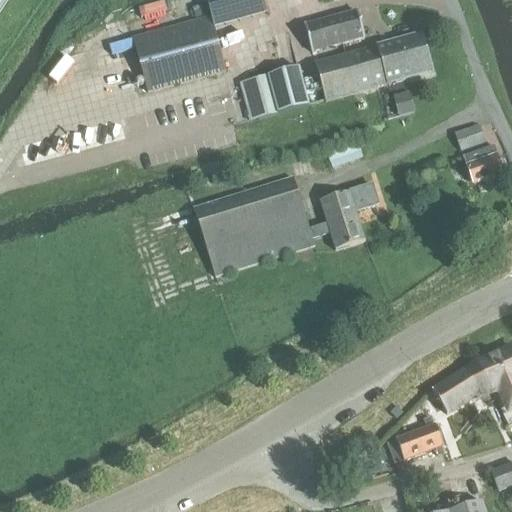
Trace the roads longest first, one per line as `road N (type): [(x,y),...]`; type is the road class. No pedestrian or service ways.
road 1 (track): [(362,0),(305,12),(259,42),(258,72),(15,142),(0,166)]
road 2 (unclassified): [(265,431),(313,502),(353,500),(511,454)]
road 3 (tertiary): [(265,431),(511,294)]
road 4 (tertiary): [(265,431),(108,511)]
road 5 (unclassified): [(511,137),(455,0)]
